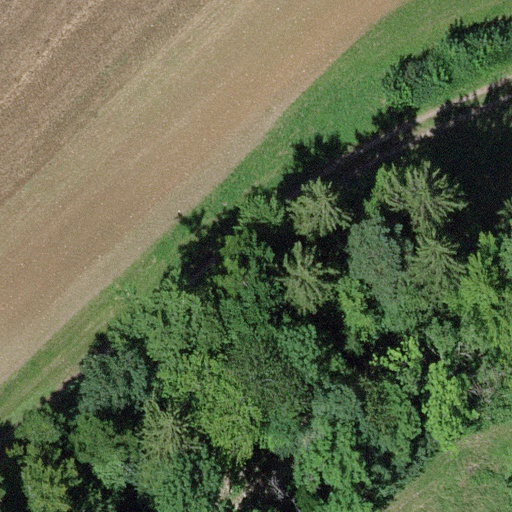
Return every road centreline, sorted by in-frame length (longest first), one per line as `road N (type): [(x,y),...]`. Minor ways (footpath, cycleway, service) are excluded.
road 1 (track): [(511,78),(426,113),(218,222),(0,407)]
road 2 (track): [(511,260),(237,511)]
